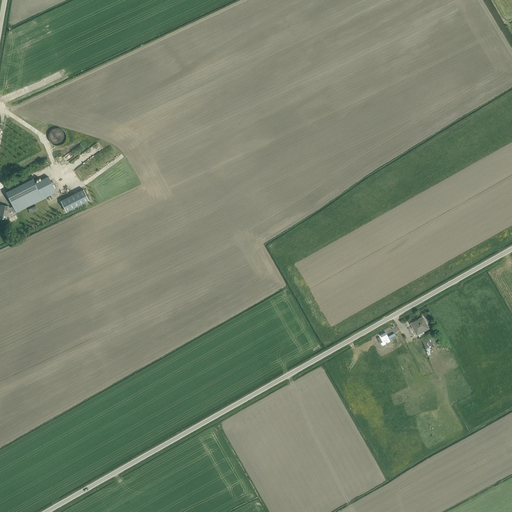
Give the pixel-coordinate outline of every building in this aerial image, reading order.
[(57,73),(17,90),(20,96),(60,78),(57,73)] [(52,143),(55,144),(58,145),(61,144),(64,142),(65,139),(66,136),(66,133),(64,130),(62,128),(59,127),(56,127),(53,128),(51,130),(49,133),(49,136),(49,139),(50,141),(52,143)] [(83,150),(72,157),(72,159),(70,162),(72,164),(73,170),(76,172),(87,166),(87,168),(89,170),(85,175),(97,168),(99,165),(105,162),(104,159),(102,159),(100,162),(96,159),(93,161),(91,163),(90,164),(93,160),(90,161),(89,159),(100,152),(100,150),(97,151),(96,146),(93,147),(92,148),(92,147),(83,150)] [(33,178),(6,192),(13,206),(15,210),(16,212),(45,198),(48,203),(59,197),(56,191),(55,190),(48,176),(35,183),(33,178)] [(66,212),(89,200),(83,189),(60,201),(66,212)] [(8,212),(15,210),(13,206),(9,207),(9,206),(0,204),(0,206),(0,217),(7,219),(8,212)] [(423,318),(417,321),(411,324),(417,334),(428,328),(423,318)] [(434,331),(420,338),(427,351),(441,344),(434,331)]
